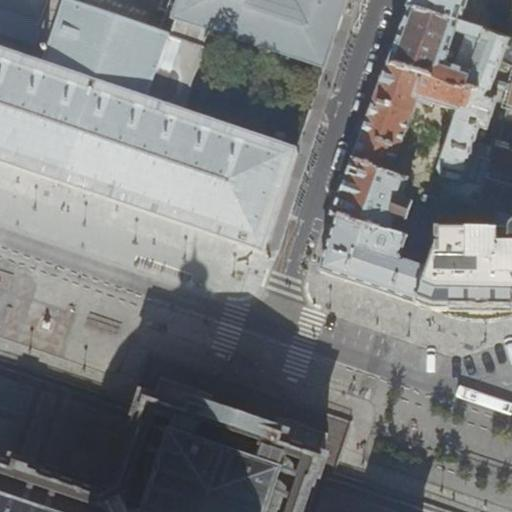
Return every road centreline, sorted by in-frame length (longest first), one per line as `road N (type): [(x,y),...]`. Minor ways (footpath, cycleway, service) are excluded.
road 1 (residential): [(285,283),(378,0)]
road 2 (residential): [(268,333),(0,238)]
road 3 (residential): [(463,401),(268,333)]
